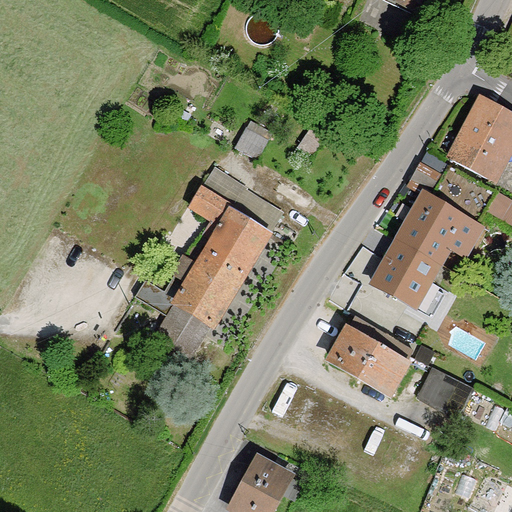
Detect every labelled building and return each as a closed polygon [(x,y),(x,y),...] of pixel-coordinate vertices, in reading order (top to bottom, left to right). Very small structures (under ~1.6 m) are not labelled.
[(427,0),(388,0),(420,15),(427,0)] [(511,121),(482,105),(448,164),(491,187),(511,148),(511,121)] [(250,123),(236,148),(256,160),(271,135),(250,123)] [(409,187),(429,199),(440,181),(438,180),(445,167),(427,156),(409,187)] [(438,180),(440,181),(476,201),(474,203),(487,210),(511,225),(511,205),(445,167),(438,180)] [(373,291),(430,322),(443,300),(425,290),(446,252),(458,259),(487,210),(474,203),(476,201),(440,181),(429,199),(426,205),(424,203),(373,291)] [(231,203),(203,188),(191,209),(219,224),(231,203)] [(270,231),(232,207),(198,263),(184,255),(172,274),(187,283),(177,299),(147,281),(136,297),(167,316),(154,337),(192,360),(270,231)] [(346,332),(328,365),(390,399),(408,366),(346,332)] [(434,370),(420,399),(460,419),(474,390),(434,370)] [(260,458),(231,511),(275,511),(294,476),(260,458)]
